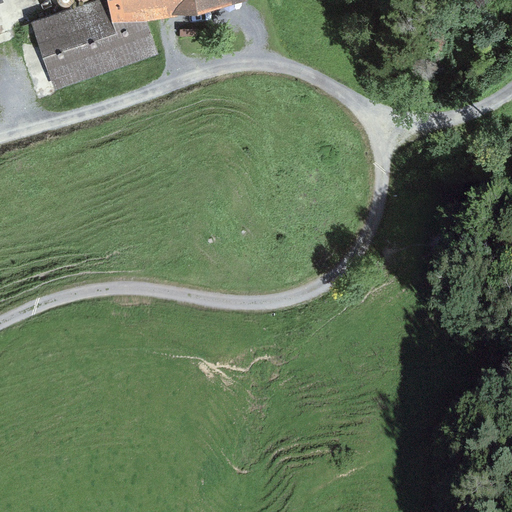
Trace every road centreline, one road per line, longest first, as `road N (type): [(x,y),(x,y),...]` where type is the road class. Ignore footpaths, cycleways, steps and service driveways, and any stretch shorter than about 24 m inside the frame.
road 1 (track): [(379,132),(381,211),(359,255),(321,289),(237,304),(115,289),(70,294),(0,324)]
road 2 (track): [(379,132),(355,101),(312,74),(239,64),(0,137)]
road 3 (track): [(511,84),(484,111),(379,132)]
